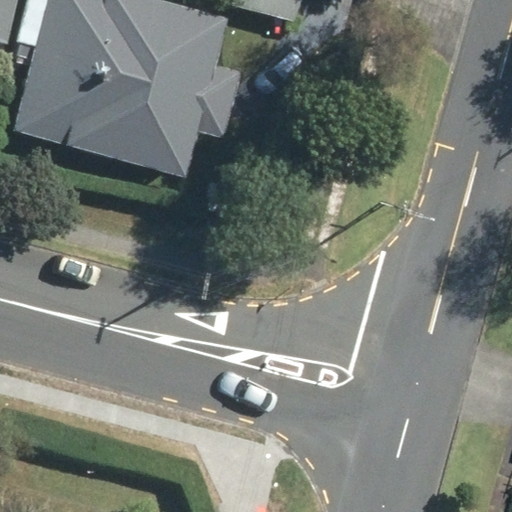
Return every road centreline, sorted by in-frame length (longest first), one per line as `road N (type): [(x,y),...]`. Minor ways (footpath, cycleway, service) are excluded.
road 1 (residential): [(411,402),(0,294)]
road 2 (tertiary): [(411,402),(511,33)]
